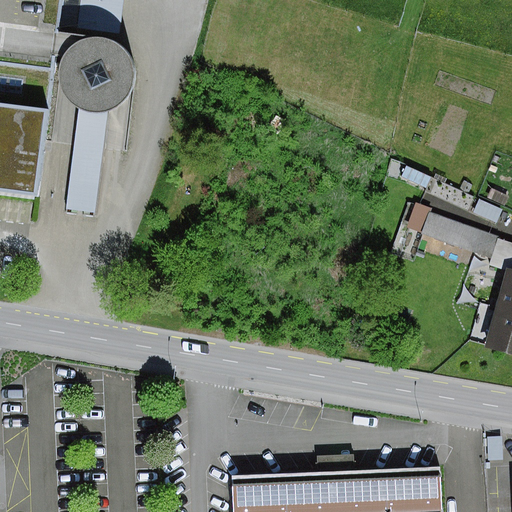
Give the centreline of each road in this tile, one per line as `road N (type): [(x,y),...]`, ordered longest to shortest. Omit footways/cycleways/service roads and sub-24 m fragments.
road 1 (secondary): [(0,321),(511,407)]
road 2 (unknown): [(42,511),(37,381)]
road 3 (unknown): [(125,511),(118,383)]
